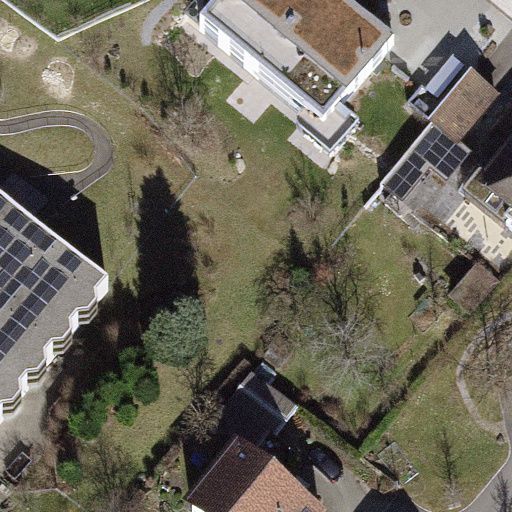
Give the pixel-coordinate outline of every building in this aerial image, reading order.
[(220,0),(200,25),(323,127),(345,102),(347,104),(396,46),(345,4),(348,0),(220,0)] [(501,96),(447,51),(404,103),(458,148),(501,96)] [(511,148),(488,178),(469,162),(422,219),(482,267),(511,231),(511,148)] [(0,437),(120,287),(0,191),(0,437)] [(258,372),(224,415),(267,448),(300,404),(258,372)] [(308,511),(232,450),(181,511),(308,511)]
